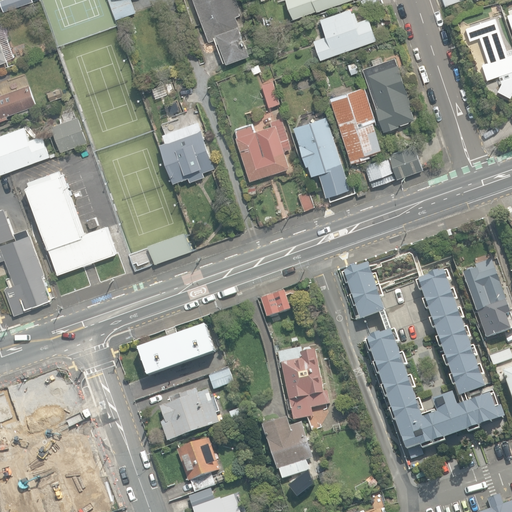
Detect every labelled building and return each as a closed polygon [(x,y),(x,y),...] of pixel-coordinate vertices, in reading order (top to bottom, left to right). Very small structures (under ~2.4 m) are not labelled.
[(1,0),(5,11),(34,2),(33,0),(1,0)] [(108,0),(116,20),(136,13),(131,0),(108,0)] [(194,0),(209,43),(215,41),(223,64),(228,62),(229,64),(251,56),(237,17),(241,15),(235,0),(194,0)] [(316,11),(317,12),(352,0),(286,0),(293,19),(316,11)] [(361,0),(365,10),(383,3),(381,0),(361,0)] [(33,18),(43,15),(40,7),(30,10),(33,18)] [(314,40),(321,60),(377,41),(369,18),(358,22),(355,12),(353,13),(351,9),(321,19),(327,36),(314,40)] [(498,76),(501,84),(498,91),(510,97),(511,92),(511,49),(507,51),(500,30),(505,28),(501,17),(480,24),(479,21),(471,24),(468,30),(470,37),(475,39),(480,38),(489,62),(482,64),(487,80),(498,76)] [(0,63),(9,60),(0,36),(0,63)] [(364,69),(385,131),(400,126),(399,125),(416,119),(411,105),(413,105),(399,65),(398,65),(395,58),(383,62),(382,57),(372,60),(374,65),(364,69)] [(357,62),(349,65),(354,77),(363,74),(357,62)] [(251,67),(254,74),(262,71),(259,64),(251,67)] [(263,84),(270,107),(280,104),(273,81),(263,84)] [(0,121),(9,119),(8,116),(37,105),(29,85),(0,96),(0,94),(0,121)] [(357,161),(358,163),(368,160),(367,157),(379,153),(378,151),(383,149),(374,122),(377,121),(366,86),(331,97),(352,163),(357,161)] [(48,93),(51,102),(62,98),(59,89),(48,93)] [(53,126),(62,151),(88,142),(79,117),(53,126)] [(155,120),(160,136),(170,133),(165,117),(155,120)] [(351,188),(328,117),(295,127),(308,166),(309,166),(312,176),(320,173),(327,196),(329,195),(331,201),(351,194),(350,189),(351,188)] [(250,176),(251,180),(290,168),(285,151),(291,149),(282,118),(271,121),(272,125),(255,131),(253,124),(236,129),(238,137),(237,137),(238,140),(237,141),(239,147),(241,148),(247,168),(247,170),(248,175),(250,176)] [(0,175),(51,157),(43,135),(30,140),(26,126),(0,135),(0,175)] [(161,144),(175,183),(190,177),(191,181),(205,176),(204,173),(215,169),(201,130),(161,144)] [(390,155),(397,177),(423,168),(415,146),(390,155)] [(365,165),(373,186),(397,178),(389,156),(365,165)] [(41,218),(59,273),(116,254),(107,227),(84,235),(62,170),(28,182),(38,210),(33,212),(36,220),(41,218)] [(247,188),(250,196),(259,193),(257,187),(256,187),(255,185),(247,188)] [(298,192),(305,210),(315,207),(307,188),(298,192)] [(0,209),(0,242),(16,237),(5,208),(0,209)] [(88,220),(91,228),(98,225),(96,217),(88,220)] [(6,289),(15,314),(52,301),(43,275),(47,274),(30,227),(16,232),(18,239),(0,246),(2,251),(1,251),(2,255),(0,256),(0,262),(7,260),(13,276),(6,279),(10,288),(6,289)] [(137,262),(138,265),(149,261),(152,263),(156,262),(156,263),(192,251),(185,231),(150,244),(151,247),(130,254),(133,263),(137,262)] [(479,312),(484,331),(511,321),(510,319),(511,317),(511,315),(503,288),(504,287),(503,282),(501,282),(496,268),(495,268),(492,259),(476,265),(477,269),(475,269),(473,268),(467,270),(467,273),(464,274),(478,312),(479,312)] [(344,270),(362,322),(385,314),(368,262),(344,270)] [(420,279),(461,397),(487,388),(446,270),(420,279)] [(300,282),(302,290),(310,287),(308,279),(300,282)] [(280,313),(292,310),(285,289),(273,293),(280,313)] [(268,317),(280,313),(273,293),(261,297),(268,317)] [(140,349),(150,376),(216,352),(207,325),(140,349)] [(370,338),(409,450),(450,436),(505,417),(497,393),(450,410),(423,419),(392,330),(370,338)] [(487,345),(494,366),(511,359),(511,354),(506,338),(487,345)] [(283,364),(294,421),(314,417),(312,408),(331,404),(329,391),(325,392),(317,350),(312,351),(311,348),(302,350),(302,348),(277,353),(280,364),(283,364)] [(209,376),(214,389),(234,382),(229,368),(209,376)] [(162,422),(168,441),(221,423),(209,390),(199,393),(198,389),(171,399),(172,403),(161,407),(166,421),(162,422)] [(230,412),(233,420),(244,416),(241,408),(230,412)] [(279,469),(283,479),(310,469),(307,460),(314,457),(302,422),(290,426),(287,417),(263,425),(278,469),(279,469)] [(191,481),(195,492),(216,485),(212,474),(221,470),(210,438),(178,449),(189,481),(191,481)] [(416,474),(418,479),(428,475),(427,470),(416,474)] [(119,511),(121,511),(106,471),(76,482),(86,511),(89,511),(96,510),(96,511),(119,511)] [(216,499),(212,488),(189,496),(195,511),(246,511),(241,495),(236,496),(235,494),(222,499),(221,498),(216,499)] [(511,511),(511,500),(504,504),(501,494),(488,499),(491,509),(482,511),(511,511)]
